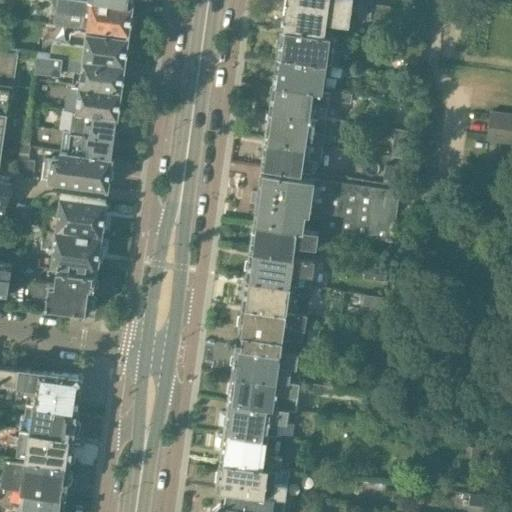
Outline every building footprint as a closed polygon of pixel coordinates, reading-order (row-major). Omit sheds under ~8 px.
[(130,15),(132,4),(106,0),(57,0),(57,9),(89,14),(87,27),(128,32),(129,30),(131,30),(135,28),(136,20),(133,15),(130,15)] [(352,9),(328,5),(290,0),(285,0),(282,27),(324,33),(326,20),(350,23),(352,9)] [(290,0),(328,5),(352,9),(352,0),(290,0)] [(360,0),(360,5),(354,4),(353,8),(359,9),(371,11),(373,2),(361,0),(360,0)] [(370,20),(371,11),(359,9),(358,18),(370,20)] [(324,33),(282,27),(278,55),(325,62),(339,64),(341,49),(347,50),(349,37),(329,34),(324,33)] [(128,37),(79,30),(71,31),(69,40),(53,38),(51,53),(124,63),(128,37)] [(418,71),(419,61),(421,47),(421,46),(399,43),(397,54),(406,61),(409,61),(412,71),(418,71)] [(0,158),(6,112),(8,112),(17,48),(0,45),(0,158)] [(78,84),(121,90),(124,63),(51,53),(38,51),(36,68),(60,71),(61,65),(80,67),(78,84)] [(274,83),(321,90),(325,62),(278,55),(274,83)] [(400,88),(413,90),(415,76),(402,74),(400,88)] [(117,116),(121,90),(78,84),(68,82),(64,108),(72,109),(75,109),(117,116)] [(270,111),(310,117),(311,104),(328,106),(330,91),(321,90),(274,83),(270,111)] [(352,94),(340,92),(339,101),(350,103),(352,94)] [(117,120),(117,116),(75,109),(72,109),(70,130),(115,136),(115,130),(119,131),(120,121),(117,120)] [(511,112),(490,110),(486,139),(511,142),(511,112)] [(310,117),(270,111),(266,139),(306,144),(322,147),(326,119),(310,117)] [(346,130),(348,122),(336,120),(335,129),(346,130)] [(68,150),(112,156),(112,153),(116,154),(117,144),(114,143),(115,136),(70,130),(63,129),(61,149),(68,150)] [(21,136),(18,158),(28,159),(31,137),(21,136)] [(322,147),(306,144),(266,139),(262,167),(316,174),(318,161),(320,162),(322,147)] [(68,150),(61,149),(60,149),(59,156),(52,155),(52,158),(51,158),(48,179),(108,187),(112,156),(68,150)] [(35,160),(28,159),(18,158),(17,169),(24,176),(33,177),(35,160)] [(384,177),(400,180),(402,166),(386,163),(384,177)] [(262,172),(254,222),(302,229),(304,215),(326,218),(324,228),(387,237),(393,190),(262,172)] [(4,200),(6,200),(7,186),(0,185),(0,220),(28,224),(29,217),(33,205),(16,203),(15,213),(3,212),(4,200)] [(44,227),(54,228),(102,234),(106,201),(59,194),(57,210),(47,209),(44,227)] [(318,232),(302,229),(254,222),(251,249),(313,258),(314,246),(316,246),(318,232)] [(485,237),(487,225),(470,222),(468,234),(485,237)] [(97,269),(102,234),(54,228),(44,227),(41,246),(52,247),(50,263),(97,269)] [(324,232),(323,241),(338,243),(339,234),(324,232)] [(247,276),(310,285),(312,272),(313,273),(315,258),(313,258),(251,249),(247,276)] [(0,259),(1,259),(13,261),(27,263),(42,265),(43,258),(22,255),(0,252),(0,255),(0,259)] [(0,295),(2,296),(7,292),(8,293),(13,261),(1,259),(0,263),(0,295)] [(48,266),(46,277),(36,276),(34,290),(48,292),(47,304),(89,310),(89,309),(93,310),(96,308),(97,298),(95,295),(91,295),(92,289),(94,290),(97,273),(48,266)] [(387,269),(369,266),(367,278),(385,281),(387,269)] [(243,303),(307,312),(310,285),(247,276),(243,303)] [(385,295),(365,292),(363,302),(373,303),(371,314),(382,315),(385,295)] [(307,312),(243,303),(238,343),(281,349),(283,337),(302,340),(307,312)] [(314,321),(325,323),(326,315),(316,313),(314,321)] [(281,349),(238,343),(234,371),(289,379),(291,365),(297,366),(299,352),(281,349)] [(318,364),(319,355),(307,353),(305,363),(318,364)] [(0,397),(27,401),(78,408),(82,380),(78,374),(75,374),(74,371),(69,371),(67,373),(0,364),(0,397)] [(289,379),(234,371),(230,399),(289,407),(296,408),(299,381),(289,379)] [(336,385),(307,382),(306,390),(335,394),(336,385)] [(289,407),(230,399),(228,411),(221,410),(219,424),(226,425),(226,431),(266,436),(267,432),(282,434),(283,421),(287,421),(289,407)] [(78,421),(76,421),(78,408),(27,401),(23,428),(74,433),(76,433),(79,432),(80,424),(78,421)] [(70,463),(70,462),(72,462),(75,459),(76,450),(75,447),(72,447),(74,433),(23,428),(19,458),(69,465),(70,463)] [(266,436),(226,431),(225,434),(218,433),(216,447),(223,448),(222,459),(277,467),(280,467),(282,453),(279,453),(281,438),(266,436)] [(465,454),(476,456),(478,446),(466,445),(465,454)] [(22,489),(66,495),(67,483),(69,483),(72,481),(73,473),(71,469),(69,469),(69,468),(69,465),(19,458),(19,461),(7,459),(3,486),(22,489)] [(284,482),(275,480),(277,467),(222,459),(218,486),(228,488),(276,494),(282,495),(284,482)] [(215,509),(214,511),(273,511),(274,509),(283,510),(285,496),(282,495),(276,494),(228,488),(226,502),(224,503),(222,500),(214,507),(215,509)] [(20,505),(13,504),(11,511),(65,511),(63,511),(66,495),(22,489),(20,505)] [(491,511),(494,497),(467,494),(465,506),(475,508),(474,511),(491,511)]
